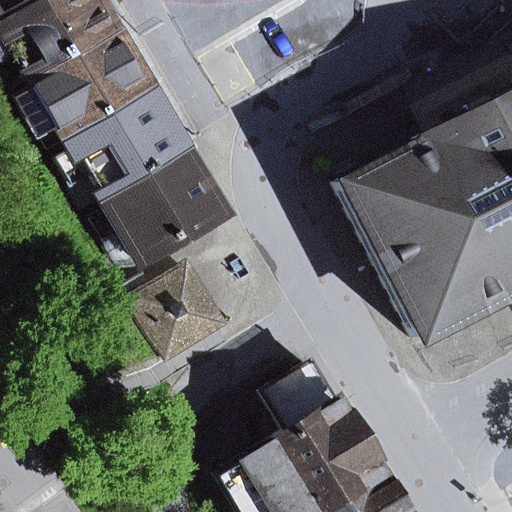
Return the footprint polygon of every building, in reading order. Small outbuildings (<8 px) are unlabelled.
[(0,0),(0,15),(25,0),(0,0)] [(0,37),(25,80),(105,32),(86,0),(25,0),(0,15),(0,37)] [(25,80),(61,137),(140,90),(105,32),(25,80)] [(25,80),(0,37),(0,69),(11,88),(25,80)] [(61,137),(25,80),(11,88),(49,146),(61,138),(61,137)] [(511,86),(329,183),(409,338),(510,289),(511,292),(511,86)] [(61,138),(66,147),(95,200),(177,151),(140,90),(61,137),(61,138)] [(95,200),(66,147),(54,155),(83,207),(95,200)] [(100,209),(134,265),(215,217),(177,151),(95,200),(100,209)] [(134,265),(100,209),(87,217),(117,267),(132,266),(134,265)] [(132,304),(164,356),(216,324),(180,267),(150,287),(146,282),(131,292),(127,286),(119,291),(129,307),(132,304)] [(243,453),(278,511),(306,511),(370,473),(304,362),(256,392),(279,430),(243,453)] [(278,511),(243,453),(209,474),(231,511),(278,511)] [(394,511),(370,473),(306,511),(394,511)]
